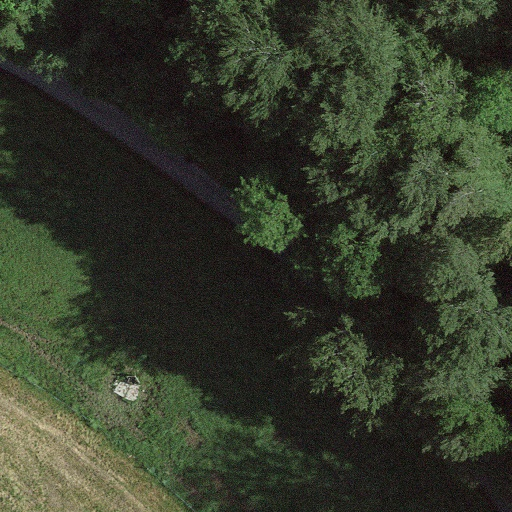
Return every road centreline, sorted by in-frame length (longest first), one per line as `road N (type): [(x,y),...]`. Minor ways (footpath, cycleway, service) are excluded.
road 1 (unclassified): [(0,52),(90,103),(273,237),(396,360),(511,506)]
road 2 (track): [(355,0),(511,65)]
